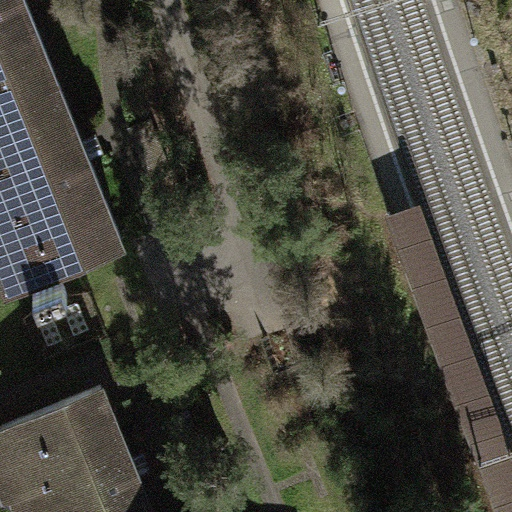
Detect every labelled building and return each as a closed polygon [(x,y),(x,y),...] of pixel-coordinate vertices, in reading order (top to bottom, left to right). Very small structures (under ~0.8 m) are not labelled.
[(0,0),(0,64),(46,46),(27,0),(0,0)] [(123,236),(46,46),(0,64),(0,245),(14,279),(123,236)] [(511,511),(511,445),(505,427),(421,200),(387,212),(468,434),(499,511),(511,511)] [(63,280),(34,292),(39,305),(68,293),(63,280)] [(153,511),(102,384),(0,425),(0,445),(26,511),(153,511)] [(235,511),(230,497),(192,511),(235,511)]
